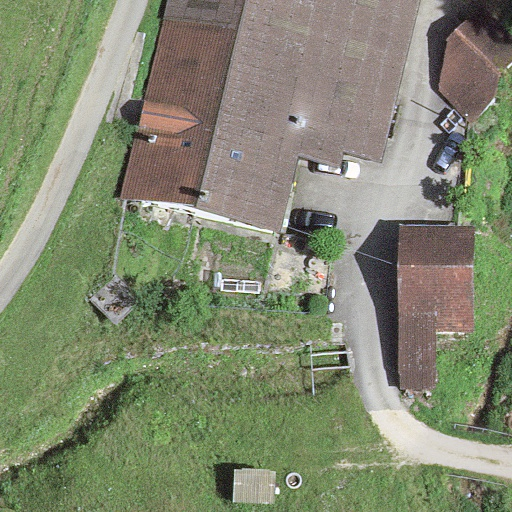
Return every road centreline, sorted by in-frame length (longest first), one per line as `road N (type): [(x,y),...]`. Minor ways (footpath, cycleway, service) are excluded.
road 1 (track): [(511,463),(427,444),(403,429),(386,410),(373,371),(367,320),(374,244),(437,0)]
road 2 (residential): [(0,287),(39,227),(132,0)]
